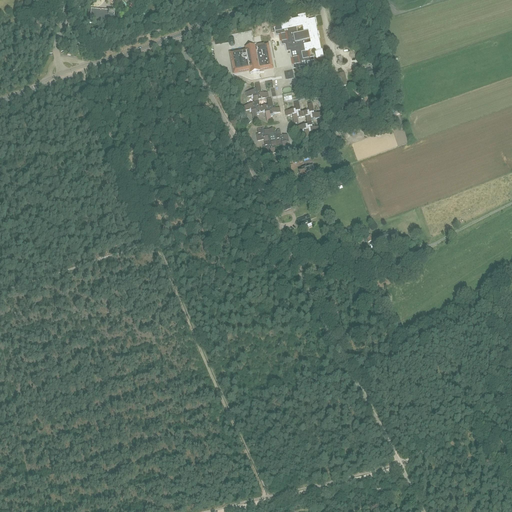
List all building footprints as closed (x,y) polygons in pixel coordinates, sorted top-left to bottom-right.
[(100,12),(91,11),(90,25),(100,26),(113,27),(114,13),(113,13),(110,13),(100,12)] [(324,57),(323,50),(321,50),(319,40),(320,40),(319,32),(317,33),(316,26),(317,26),(316,18),(307,20),(305,14),(298,16),(298,18),(292,19),(291,18),(284,20),(285,23),(281,24),(281,23),(273,24),(276,35),(279,35),(281,45),(285,45),(286,52),(290,51),(291,55),(292,59),(294,69),(297,68),(299,75),(302,75),(306,74),(310,73),(309,69),(313,69),(316,68),(314,57),(310,58),(309,51),(315,49),(316,59),(324,57)] [(224,38),(214,40),(215,42),(216,46),(229,43),(228,37),(224,38)] [(246,50),(230,53),(234,74),(250,71),(250,73),(255,72),(260,71),(273,69),(268,44),(255,47),(245,48),(246,50)] [(318,69),(326,67),(324,59),(316,61),(318,69)] [(347,86),(344,73),(339,74),(340,75),(336,76),(336,75),(331,76),(334,89),(347,86)] [(262,94),(260,88),(260,83),(255,84),(256,88),(254,89),(254,91),(250,92),(246,93),(247,98),(251,97),(251,98),(253,98),(255,104),(248,105),(244,106),(245,111),(249,110),(250,112),(252,112),(253,116),(253,120),(258,120),(257,115),(259,115),(259,112),(265,111),(267,122),(271,121),(271,117),(273,117),(272,115),(281,113),(280,108),(276,109),(275,107),(273,107),(272,103),(268,104),(268,106),(260,108),(258,100),(265,98),(264,94),(262,94)] [(301,113),(299,102),(294,103),(295,107),(293,108),(293,110),(285,112),(286,116),(290,115),(290,117),(293,117),(293,121),(298,120),(298,118),(306,116),(307,125),(301,126),(302,131),(304,130),(305,137),(306,141),(310,140),(310,136),(312,135),(312,133),(320,132),(319,127),(315,128),(315,126),(312,126),(311,120),(322,118),(321,113),(317,114),(316,112),(314,113),(313,108),(312,104),(308,105),(309,109),(307,110),(307,112),(301,113)] [(263,131),(262,129),(258,129),(259,136),(257,136),(257,141),(264,140),(265,148),(263,148),(264,153),(270,152),(271,154),(275,153),(274,147),(282,145),(283,147),(287,146),(286,140),(288,140),(288,135),(281,136),(280,130),(277,130),(276,133),(274,133),(273,129),(263,131)] [(309,176),(310,175),(309,174),(312,173),(310,166),(299,170),(301,177),(306,175),(306,176),(307,177),(309,176)] [(308,228),(312,226),(308,216),(297,220),(300,227),(307,224),(308,228)] [(381,243),(386,241),(385,240),(388,239),(386,233),(378,236),(374,238),(376,243),(380,241),(381,243)]
